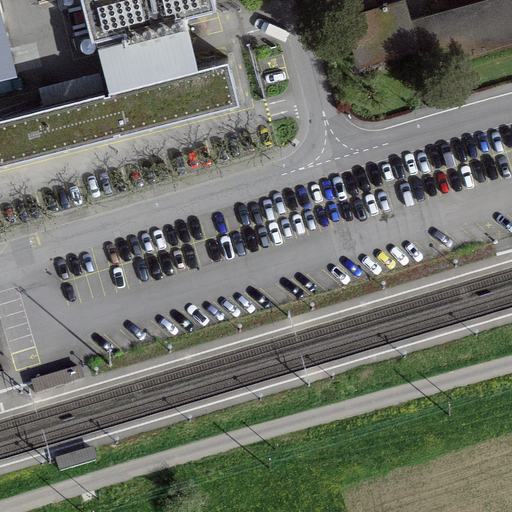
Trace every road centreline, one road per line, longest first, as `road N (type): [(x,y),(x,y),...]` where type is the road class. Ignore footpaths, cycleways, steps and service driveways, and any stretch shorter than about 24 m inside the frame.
road 1 (unclassified): [(511,362),(0,508)]
road 2 (residential): [(335,159),(0,261)]
road 3 (residential): [(511,108),(335,159)]
road 4 (residential): [(294,0),(335,159)]
